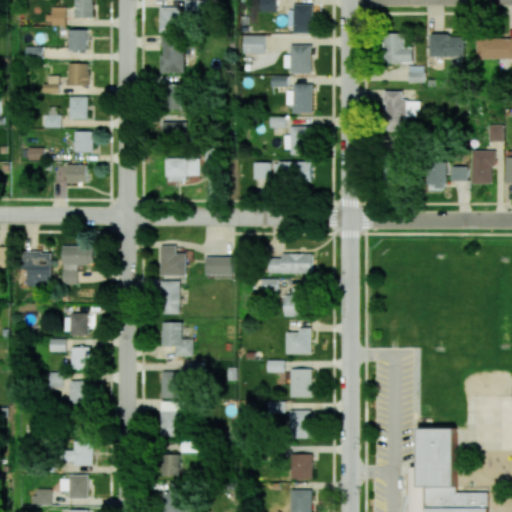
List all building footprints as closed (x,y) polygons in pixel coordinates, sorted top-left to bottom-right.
[(75,0),(76,17),(94,17),(93,0),(75,0)] [(186,0),(186,11),(204,11),(204,0),(186,0)] [(277,0),(260,0),(260,11),(277,12),(277,0)] [(313,33),(314,4),(291,4),(290,33),(313,33)] [(66,6),(49,7),(50,24),(66,23),(66,6)] [(180,7),(160,7),(161,32),(181,32),(180,7)] [(88,50),(88,29),(70,29),(69,50),(88,50)] [(404,33),(386,33),(386,63),(414,62),(414,46),(405,47),(404,33)] [(243,35),(244,53),(266,53),(265,35),(243,35)] [(432,57),(452,56),(453,66),(465,66),(464,35),(431,35),(432,57)] [(162,73),(184,72),(184,37),(162,37),(162,73)] [(511,37),(477,38),(477,59),(511,58),(511,37)] [(312,45),(291,45),(290,54),(284,54),(284,71),(312,72),(312,45)] [(43,59),(44,46),(27,46),(27,58),(43,59)] [(89,85),(90,63),(69,63),(68,85),(89,85)] [(409,82),(424,82),(424,66),(409,66),(409,82)] [(60,93),(60,75),(46,75),(46,93),(60,93)] [(288,76),(271,75),(271,86),(288,86),(288,76)] [(165,109),(182,109),(183,84),(166,83),(165,109)] [(293,112),(313,113),(313,84),(294,84),(294,90),(287,90),(287,104),(293,104),(293,112)] [(387,130),(407,130),(407,117),(421,117),(421,101),(403,101),(402,91),(386,91),(387,130)] [(71,118),(88,118),(88,96),(70,96),(71,118)] [(44,126),(61,126),(61,114),(44,114),(44,126)] [(189,139),(188,121),(163,122),(164,140),(189,139)] [(504,141),(504,124),(489,124),(489,141),(504,141)] [(311,153),(311,126),(290,125),(290,135),(285,135),(285,153),(311,153)] [(75,152),(94,151),(93,130),(75,130),(75,152)] [(44,147),(28,147),(28,160),(44,159),(44,147)] [(494,150),(472,150),(472,183),(494,183),(494,150)] [(198,175),(198,158),(166,158),(165,174),(198,175)] [(277,161),(277,181),(312,182),(312,161),(277,161)] [(271,162),(253,162),(253,178),(271,179),(271,162)] [(446,188),(447,163),(429,163),(428,188),(446,188)] [(88,164),(67,164),(67,182),(87,182),(88,164)] [(468,166),(452,166),(452,180),(468,181),(468,166)] [(78,284),(78,264),(94,265),(94,246),(63,245),(62,283),(78,284)] [(161,275),(187,275),(188,253),(176,252),(176,246),(161,245),(161,275)] [(0,266),(9,266),(8,247),(0,247),(0,266)] [(52,251),(22,251),(22,269),(28,269),(28,286),(52,286),(52,251)] [(312,273),(313,253),(282,253),(281,258),(268,257),(268,272),(312,273)] [(233,274),(233,257),(211,257),(210,274),(233,274)] [(261,290),(278,291),(279,278),(261,277),(261,290)] [(181,280),(161,281),(162,314),(181,313),(181,280)] [(285,316),(308,315),(308,288),(292,288),(292,294),(285,294),(285,316)] [(64,314),(64,333),(88,333),(88,313),(64,314)] [(194,356),(194,339),(182,339),(183,322),(163,322),(162,345),(175,346),(175,355),(194,356)] [(286,332),(287,354),(312,353),(311,327),(299,328),(299,331),(286,332)] [(66,338),(49,338),(50,351),(66,351),(66,338)] [(90,346),(72,347),(72,368),(90,368),(90,346)] [(268,372),(286,372),(286,360),(268,360),(268,372)] [(291,397),(312,396),(312,369),(291,369),(291,397)] [(163,397),(186,397),(186,371),(162,371),(163,397)] [(63,387),(63,372),(49,372),(49,387),(63,387)] [(71,402),(88,402),(88,380),(70,381),(71,402)] [(181,436),(182,401),(161,400),(160,435),(181,436)] [(285,412),(286,401),(269,401),(269,412),(285,412)] [(311,409),(290,410),(290,437),(312,437),(311,409)] [(488,511),(488,491),(457,492),(456,427),(419,428),(419,466),(407,467),(408,511),(488,511)] [(73,465),(94,464),(93,440),(74,441),(74,451),(61,451),(62,461),(73,461),(73,465)] [(313,453),(291,454),(292,478),(313,478),(313,453)] [(180,454),(165,454),(165,475),(181,475),(180,454)] [(88,475),(68,475),(68,478),(60,478),(60,490),(69,490),(69,498),(88,498),(88,475)] [(182,511),(183,482),(169,482),(169,492),(163,492),(162,511),(182,511)] [(312,511),(312,489),(293,489),(292,511),(312,511)]
